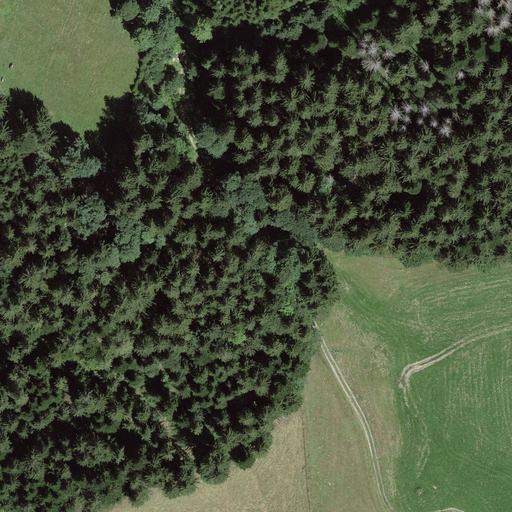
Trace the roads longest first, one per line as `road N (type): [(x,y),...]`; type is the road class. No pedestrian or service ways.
road 1 (track): [(324,0),(182,50),(132,131),(83,239),(35,175),(0,106)]
road 2 (track): [(182,50),(183,99),(199,152),(291,277),(367,428),(393,511)]
